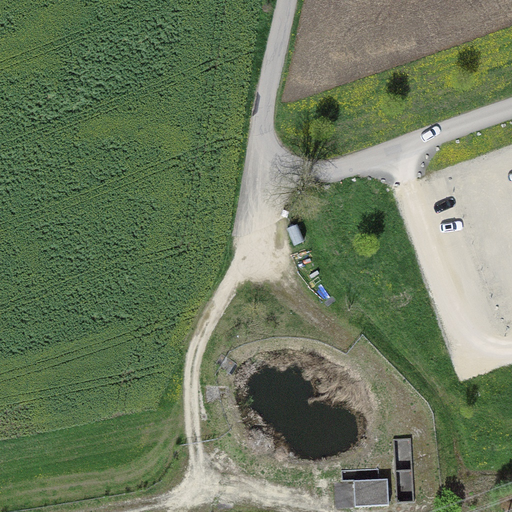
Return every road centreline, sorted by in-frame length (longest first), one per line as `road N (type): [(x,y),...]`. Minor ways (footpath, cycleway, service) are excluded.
road 1 (residential): [(511,115),(261,198),(251,170),(286,0)]
road 2 (track): [(121,511),(190,498),(199,347),(261,198)]
road 3 (unknown): [(399,156),(467,339),(511,341)]
